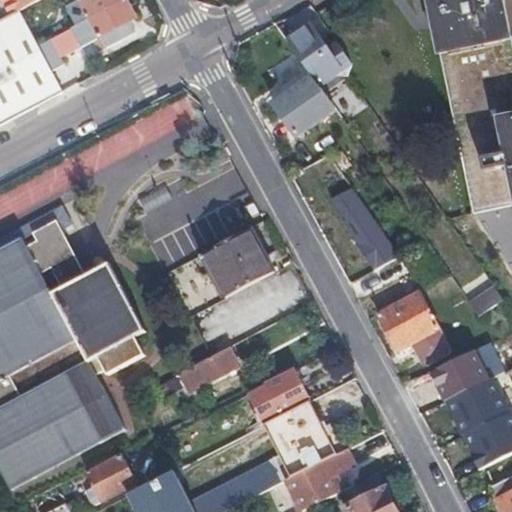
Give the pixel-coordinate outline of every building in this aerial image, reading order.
[(3,0),(12,16),(20,12),(42,0),(3,0)] [(125,0),(78,0),(64,7),(74,26),(125,0)] [(136,19),(126,0),(125,0),(74,26),(68,29),(79,49),(100,39),(105,51),(134,36),(127,23),(136,19)] [(425,0),(470,212),(511,203),(511,51),(501,0),(425,0)] [(0,126),(61,94),(50,73),(37,46),(20,12),(12,16),(0,22),(0,126)] [(310,25),(286,42),(311,78),(318,88),(332,79),(349,79),(351,67),(337,46),(327,53),(310,25)] [(37,46),(50,73),(64,65),(51,39),(37,46)] [(318,88),(311,78),(272,104),(295,135),(333,110),(318,88)] [(79,179),(197,120),(185,96),(67,155),(79,179)] [(395,255),(352,185),(331,198),(372,269),(395,255)] [(0,238),(0,249),(51,221),(57,230),(71,222),(61,204),(0,238)] [(259,216),(253,206),(247,210),(252,219),(259,216)] [(171,234),(184,258),(224,236),(211,213),(171,234)] [(54,248),(64,242),(57,230),(51,221),(0,249),(0,469),(11,490),(124,426),(95,372),(104,368),(107,371),(142,350),(133,332),(144,325),(106,259),(81,273),(71,280),(54,248)] [(265,250),(254,228),(205,254),(227,297),(276,272),(265,250)] [(69,250),(64,242),(54,248),(71,280),(81,273),(69,250)] [(476,315),(498,301),(489,287),(467,302),(476,315)] [(418,293),(379,313),(398,349),(437,328),(418,293)] [(493,377),(476,350),(429,370),(444,400),(493,377)] [(233,369),(222,351),(212,356),(173,377),(184,397),(233,369)] [(310,401),(295,371),(249,395),(265,424),(310,401)] [(511,408),(511,407),(493,377),(444,400),(461,434),(511,408)] [(168,379),(156,386),(162,398),(176,392),(168,379)] [(511,454),(511,408),(461,434),(480,470),(511,454)] [(291,478),(347,450),(332,422),(323,427),(316,415),(310,416),(307,411),(286,422),(289,426),(269,437),(291,478)] [(354,464),(347,450),(291,478),(280,484),(283,490),(290,487),(302,511),(303,511),(314,507),(321,503),(337,495),(329,477),(354,464)] [(135,484),(120,454),(86,471),(93,485),(84,490),(92,506),(135,484)] [(198,494),(186,468),(130,494),(137,511),(234,511),(280,491),(268,463),(198,494)] [(154,482),(169,474),(165,467),(151,474),(154,482)] [(396,511),(377,475),(351,489),(357,502),(344,509),(346,511),(396,511)] [(511,511),(511,476),(488,489),(499,511),(511,511)]
